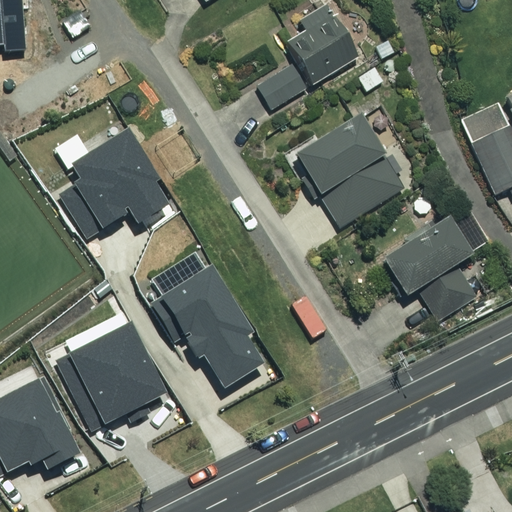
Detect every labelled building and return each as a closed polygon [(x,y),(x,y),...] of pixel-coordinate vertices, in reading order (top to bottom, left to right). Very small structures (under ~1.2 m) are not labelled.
[(248,89),(262,113),(348,62),(317,10),(288,26),(294,36),(275,48),(286,66),(248,89)] [(379,67),(359,76),(367,94),(388,84),(379,67)] [(94,101),(66,112),(92,174),(120,163),(94,101)] [(450,124),(486,200),(511,187),(511,152),(490,106),(450,124)] [(511,108),(497,117),(511,142),(511,108)] [(311,199),(331,232),(396,192),(351,118),(278,161),(304,203),(311,199)] [(89,213),(102,226),(117,211),(104,197),(89,213)] [(410,293),(429,326),(469,301),(450,268),(459,262),(434,224),(368,266),(391,304),(410,293)] [(340,240),(348,253),(359,247),(351,234),(340,240)] [(133,279),(139,253),(126,251),(121,277),(133,279)] [(116,433),(218,375),(242,373),(240,314),(232,314),(231,293),(195,294),(116,341),(112,333),(73,357),(83,374),(81,374),(101,408),(94,412),(107,434),(114,430),(116,433)]
